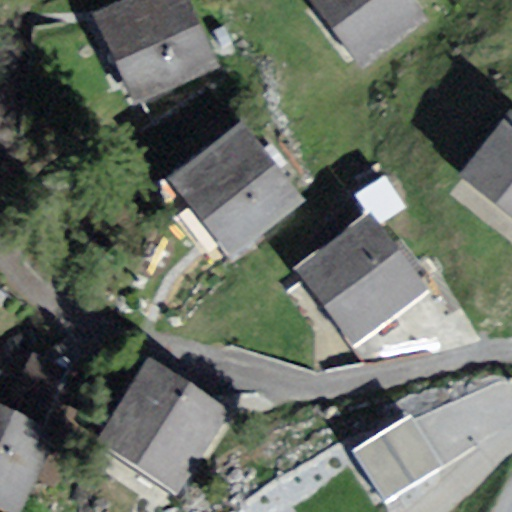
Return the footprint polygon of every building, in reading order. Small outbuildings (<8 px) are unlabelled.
[(417,0),(322,0),(349,56),(427,19),(417,0)] [(173,2),(93,31),(124,114),(204,84),(173,2)] [(511,147),(491,132),(454,184),(511,225),(511,147)] [(226,151),(180,196),(226,243),(273,199),(226,151)] [(353,234),(291,275),(337,344),(399,303),(353,234)] [(389,499),(511,427),(511,365),(507,358),(357,445),(389,499)] [(195,425),(130,377),(78,446),(143,494),(195,425)] [(0,495),(24,449),(0,437),(0,495)]
